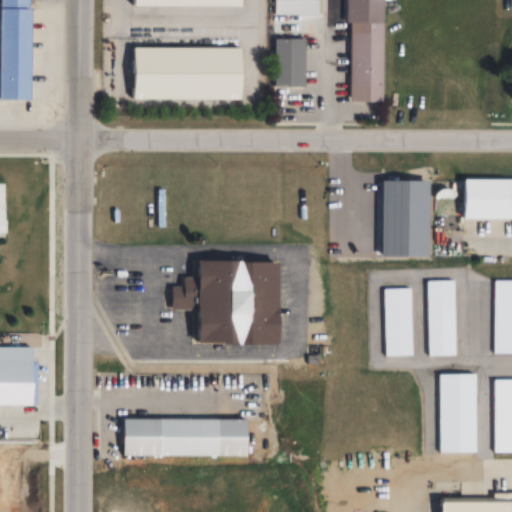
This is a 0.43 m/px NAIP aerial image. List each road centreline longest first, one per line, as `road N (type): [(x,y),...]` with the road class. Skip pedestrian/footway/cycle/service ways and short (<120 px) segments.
road 1 (residential): [(75,137),(511,141)]
road 2 (tertiary): [(75,137),(73,511)]
road 3 (tertiary): [(74,0),(75,137)]
